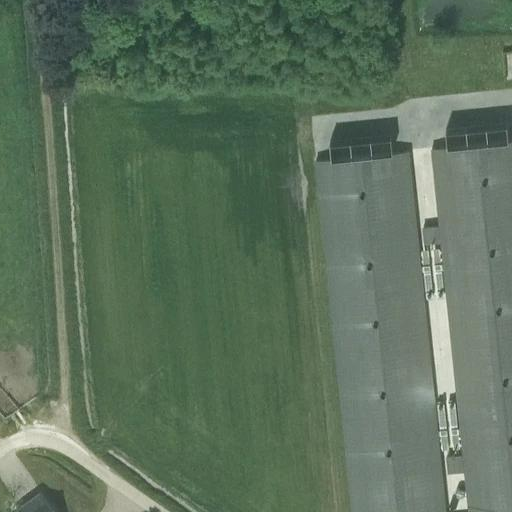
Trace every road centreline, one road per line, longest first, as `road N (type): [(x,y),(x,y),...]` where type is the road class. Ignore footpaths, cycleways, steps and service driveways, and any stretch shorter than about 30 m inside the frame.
road 1 (track): [(28,0),(64,392),(59,448)]
road 2 (unclassified): [(0,448),(31,438),(59,448),(158,511)]
